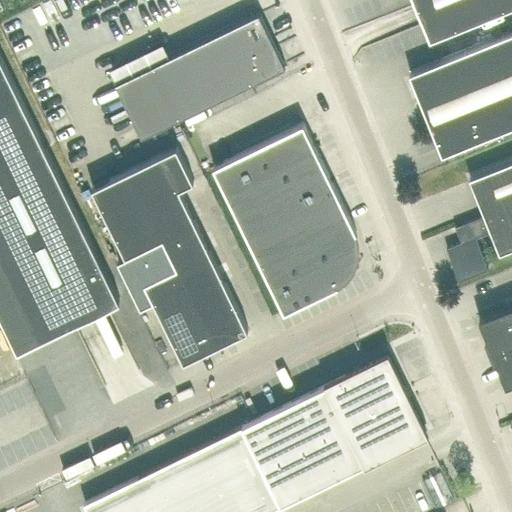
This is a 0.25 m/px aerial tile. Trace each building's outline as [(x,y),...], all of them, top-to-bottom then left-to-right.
[(511,0),(414,0),(429,36),(511,2),(511,0)] [(285,64),(259,11),(115,81),(141,135),(285,64)] [(511,123),(511,28),(408,70),(441,152),(511,123)] [(35,331),(37,330),(114,292),(117,299),(119,298),(0,54),(0,313),(17,348),(19,347),(15,340),(35,331)] [(303,121),(213,165),(283,310),(338,283),(336,280),(341,277),(345,274),(349,270),(352,265),(354,260),(356,254),(356,249),(356,243),(355,238),(353,232),(356,231),(303,121)] [(91,185),(125,254),(117,257),(140,304),(153,298),(183,359),(248,327),(179,186),(193,179),(176,144),(123,170),(111,176),(91,185)] [(468,237),(446,246),(458,275),(488,263),(476,235),(490,229),(499,250),(511,245),(511,158),(469,176),(484,213),(462,222),(468,237)] [(511,303),(478,317),(505,384),(511,380),(511,303)] [(257,511),(258,511),(275,503),(275,505),(285,500),(284,499),(301,490),(302,492),(306,490),(306,488),(341,471),(341,473),(346,471),(345,469),(357,463),(358,465),(371,458),(371,457),(383,451),(383,452),(425,432),(387,353),(241,424),(245,431),(240,433),(241,435),(224,443),(223,441),(214,446),(215,447),(198,456),(197,454),(188,458),(189,460),(172,468),(172,467),(163,471),(163,473),(147,481),(146,479),(141,482),(138,474),(84,501),(89,511),(135,511),(151,505),(154,511),(257,511)]
